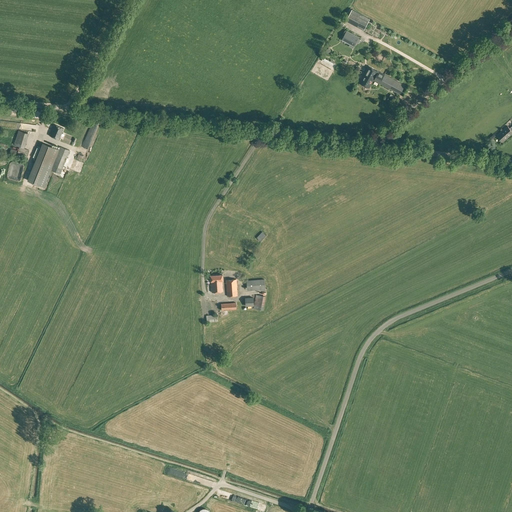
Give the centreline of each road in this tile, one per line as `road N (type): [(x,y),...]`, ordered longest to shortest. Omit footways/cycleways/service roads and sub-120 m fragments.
road 1 (unclassified): [(309,511),(373,335),(511,270)]
road 2 (unclassified): [(368,145),(67,109)]
road 3 (unclassified): [(368,145),(511,26)]
road 4 (unclassified): [(511,163),(368,145)]
road 5 (unclassified): [(67,109),(129,0)]
